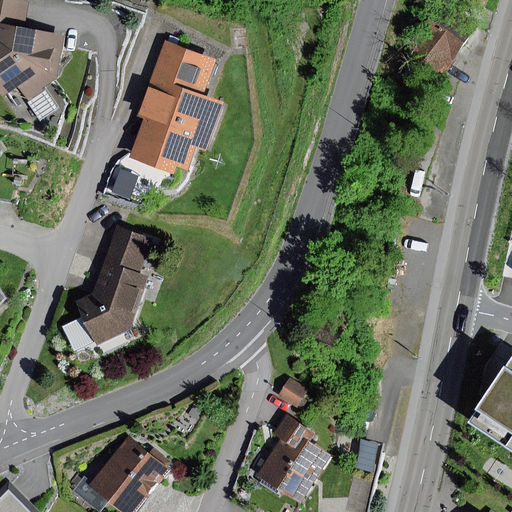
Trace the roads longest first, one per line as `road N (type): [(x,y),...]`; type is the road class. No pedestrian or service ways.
road 1 (residential): [(239,336),(274,294),(295,251),(374,0)]
road 2 (residential): [(0,451),(194,369),(239,336)]
road 3 (primary): [(511,63),(457,308)]
road 4 (primary): [(457,308),(414,511)]
road 5 (residential): [(239,336),(256,365),(255,391),(209,511)]
